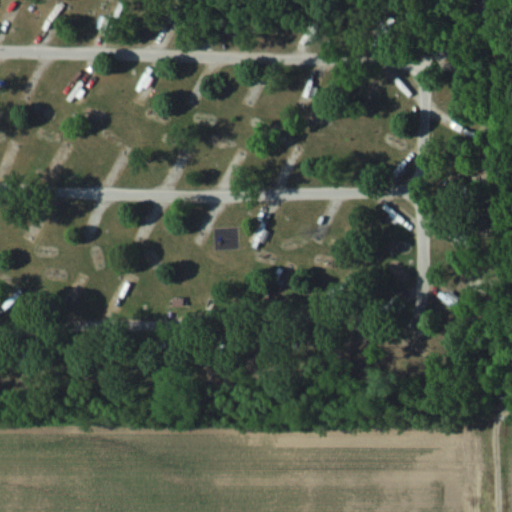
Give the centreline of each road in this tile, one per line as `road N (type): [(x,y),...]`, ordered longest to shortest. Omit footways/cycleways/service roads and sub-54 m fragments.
road 1 (residential): [(0,373),(186,347),(359,340),(386,327),(421,276),(419,61)]
road 2 (residential): [(419,193),(0,189)]
